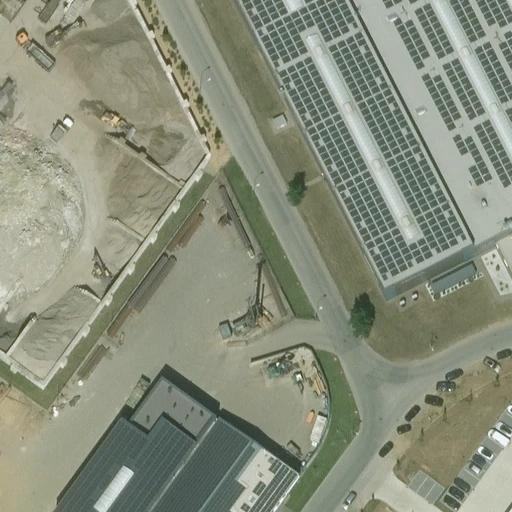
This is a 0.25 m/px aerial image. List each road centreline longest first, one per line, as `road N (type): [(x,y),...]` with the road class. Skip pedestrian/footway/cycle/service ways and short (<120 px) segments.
road 1 (unclassified): [(396,408),(371,389),(173,0)]
road 2 (unclassified): [(511,341),(429,378),(396,408)]
road 3 (unclassified): [(396,408),(322,511)]
